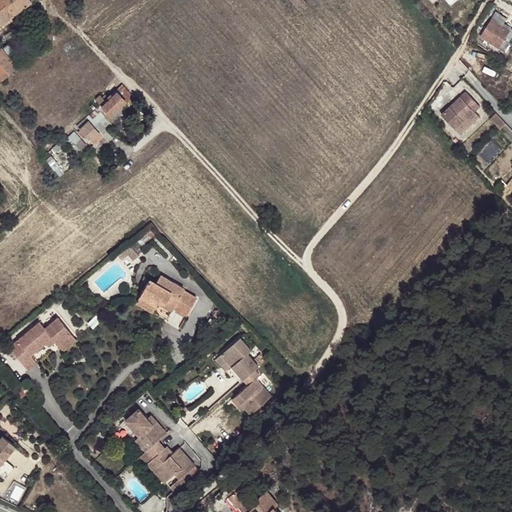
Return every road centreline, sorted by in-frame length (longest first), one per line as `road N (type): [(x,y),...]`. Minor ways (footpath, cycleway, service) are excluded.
road 1 (track): [(177,511),(246,456),(307,386),(341,332),(341,310),(52,0)]
road 2 (track): [(309,271),(314,241),(388,154),(487,0)]
